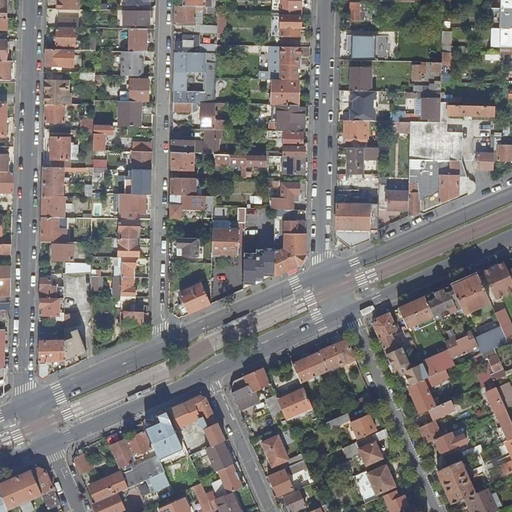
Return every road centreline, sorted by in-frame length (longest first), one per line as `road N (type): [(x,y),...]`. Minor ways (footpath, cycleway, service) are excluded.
road 1 (residential): [(29,0),(21,367),(27,401)]
road 2 (residential): [(168,0),(159,344)]
road 3 (residential): [(327,272),(320,255),(327,0)]
road 4 (residential): [(436,511),(348,314)]
road 5 (primary): [(511,193),(327,272)]
road 6 (primary): [(327,272),(159,344)]
road 7 (primary): [(348,314),(511,239)]
road 8 (primary): [(50,446),(206,377)]
road 9 (primary): [(206,377),(348,314)]
road 10 (residential): [(206,377),(266,511)]
road 11 (primary): [(159,344),(27,401)]
